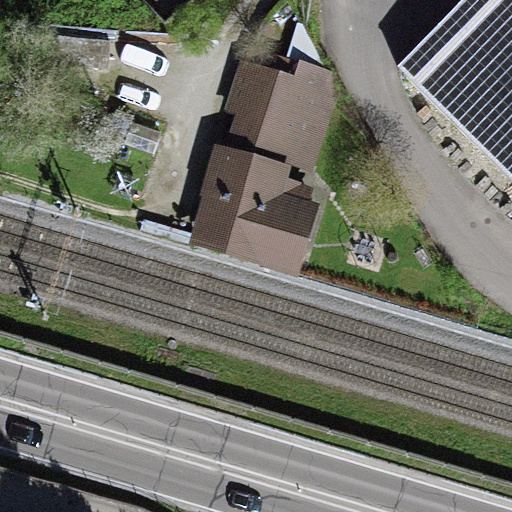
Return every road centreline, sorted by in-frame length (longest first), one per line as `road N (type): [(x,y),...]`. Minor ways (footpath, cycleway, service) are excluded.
road 1 (trunk): [(0,402),(367,511)]
road 2 (residential): [(165,217),(241,15),(260,0)]
